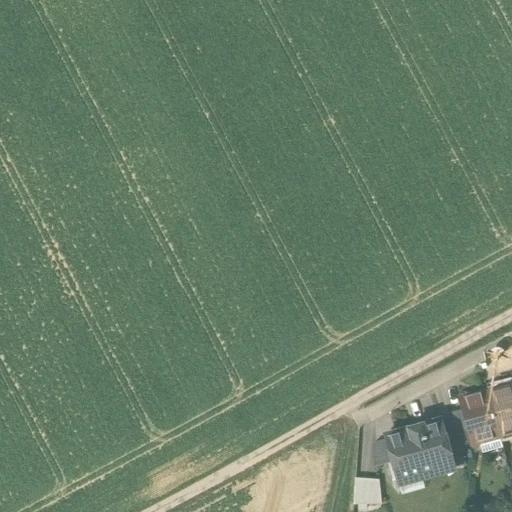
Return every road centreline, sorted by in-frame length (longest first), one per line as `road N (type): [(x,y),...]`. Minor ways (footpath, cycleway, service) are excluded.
road 1 (track): [(148,511),(511,318)]
road 2 (residential): [(349,431),(511,342)]
